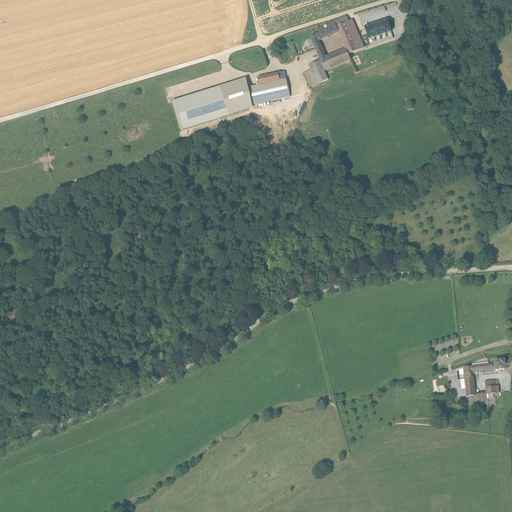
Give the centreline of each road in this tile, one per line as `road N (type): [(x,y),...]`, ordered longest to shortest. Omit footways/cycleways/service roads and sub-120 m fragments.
road 1 (unclassified): [(511,258),(368,267),(298,288),(187,354),(0,442)]
road 2 (track): [(0,122),(256,42)]
road 3 (unclassified): [(256,42),(389,0)]
